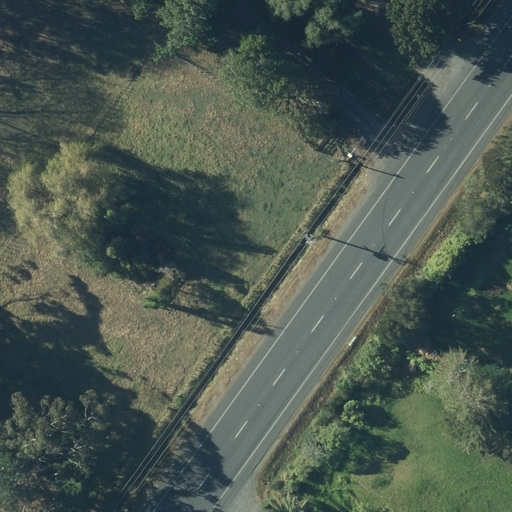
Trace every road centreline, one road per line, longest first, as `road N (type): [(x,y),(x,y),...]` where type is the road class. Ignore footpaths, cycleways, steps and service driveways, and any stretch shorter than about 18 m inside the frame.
road 1 (primary): [(185,511),(511,62)]
road 2 (unknown): [(214,0),(424,183)]
road 3 (unknown): [(352,0),(491,90)]
